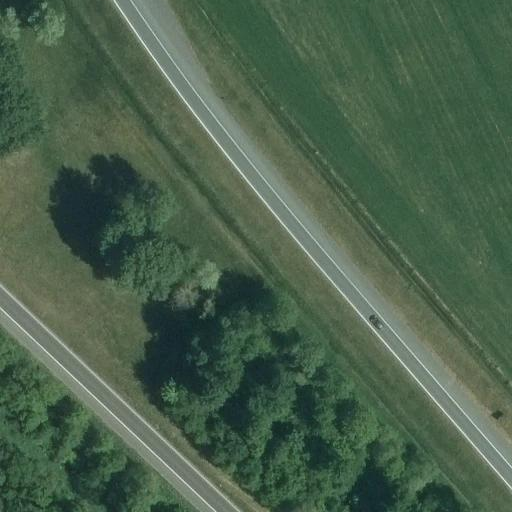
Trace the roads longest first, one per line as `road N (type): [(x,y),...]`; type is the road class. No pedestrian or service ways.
road 1 (trunk): [(511,466),(275,195),(130,0)]
road 2 (trunk): [(0,297),(227,511)]
